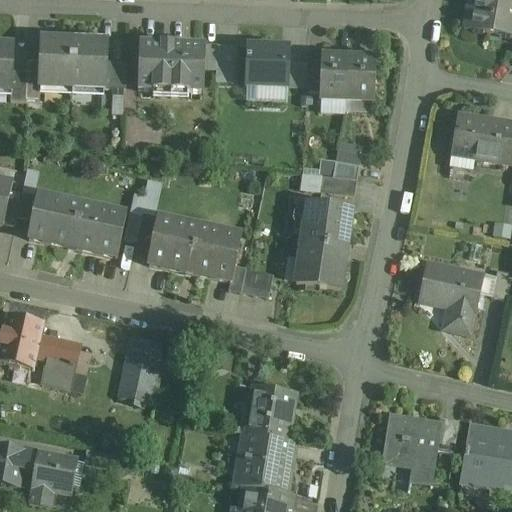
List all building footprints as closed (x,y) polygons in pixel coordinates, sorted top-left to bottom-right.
[(511,0),(469,0),(464,33),(511,41),(511,0)] [(75,44),(42,42),(41,64),(40,90),(73,92),(75,44)] [(108,45),(75,44),(73,92),(106,93),(107,66),(108,45)] [(206,48),(140,46),(138,94),(204,96),(205,74),(206,48)] [(16,49),(0,48),(0,94),(11,95),(13,95),(14,75),(16,49)] [(218,49),(206,48),(205,74),(216,75),(218,49)] [(235,50),(218,49),(216,75),(216,85),(233,85),(235,50)] [(290,52),(247,50),(246,90),(288,92),(288,91),(289,66),(290,52)] [(322,52),(310,52),(309,76),(321,76),(322,61),(322,52)] [(349,62),(322,61),(321,76),(319,103),(347,105),(349,62)] [(376,63),(349,62),(347,105),(374,106),(376,63)] [(41,64),(27,64),(27,76),(26,103),(39,104),(40,90),(41,64)] [(128,67),(107,66),(106,93),(126,94),(128,67)] [(308,66),(289,66),(288,91),(307,92),(308,66)] [(27,76),(14,75),(13,95),(11,95),(11,105),(26,106),(26,103),(27,76)] [(511,164),(511,132),(490,128),(491,124),(459,118),(451,157),(454,158),(454,154),(470,157),(469,161),(511,169),(511,164)] [(362,158),(338,154),(336,166),(360,170),(362,158)] [(334,166),(322,164),(320,178),(332,180),(334,166)] [(360,170),(336,166),(333,182),(357,184),(360,170)] [(323,181),(303,178),(300,193),(320,196),(323,181)] [(13,190),(0,187),(0,228),(5,229),(5,228),(10,204),(13,190)] [(34,198),(23,196),(21,206),(18,220),(29,223),(34,198)] [(127,218),(83,208),(83,206),(82,205),(82,208),(38,198),(29,242),(117,261),(127,218)] [(21,206),(10,204),(5,228),(16,231),(18,220),(21,206)] [(352,213),(308,206),(302,248),(346,254),(352,213)] [(143,219),(131,216),(125,244),(136,247),(143,219)] [(155,221),(143,219),(136,247),(136,251),(148,254),(155,221)] [(201,230),(200,230),(199,231),(159,223),(149,269),(230,287),(231,287),(235,271),(241,240),(201,231),(201,230)] [(0,231),(0,262),(9,263),(12,233),(0,231)] [(346,254),(302,248),(296,288),(339,295),(346,254)] [(485,280),(428,268),(420,303),(438,306),(438,303),(456,308),(450,334),(470,339),(485,280)] [(246,274),(235,271),(231,287),(230,287),(229,295),(241,297),(246,274)] [(273,279),(246,274),(241,297),(268,303),(273,279)] [(511,285),(511,277),(498,275),(493,301),(508,305),(511,285)] [(45,329),(8,320),(0,356),(0,366),(34,375),(37,363),(43,341),(45,329)] [(82,350),(43,341),(37,363),(48,365),(77,372),(82,350)] [(163,349),(132,343),(120,402),(151,408),(163,349)] [(234,360),(202,355),(199,374),(213,376),(213,372),(231,375),(234,360)] [(77,372),(48,365),(43,385),(72,392),(75,379),(77,372)] [(87,382),(75,379),(72,392),(84,394),(87,382)] [(295,399),(255,392),(247,439),(287,445),(295,399)] [(438,430),(412,426),(412,422),(391,419),(383,465),(413,469),(410,483),(434,486),(439,456),(444,427),(439,426),(438,430)] [(459,430),(444,427),(439,456),(454,458),(459,430)] [(511,438),(471,432),(467,454),(466,453),(465,463),(466,463),(462,487),(463,487),(464,481),(503,488),(502,494),(511,495),(511,438)] [(247,439),(244,438),(239,464),(246,465),(242,491),(269,495),(288,498),(291,478),(286,477),(289,460),(293,461),(295,447),(287,445),(247,439)] [(38,459),(0,451),(0,486),(18,490),(21,474),(35,476),(38,459)] [(115,460),(89,455),(86,467),(113,473),(115,460)] [(78,466),(38,459),(35,476),(33,491),(34,491),(30,508),(50,511),(51,511),(54,495),(72,498),(78,466)] [(269,495),(242,491),(239,511),(282,511),(267,509),(269,495)] [(288,498),(269,495),(267,509),(282,511),(291,511),(294,499),(288,498)]
